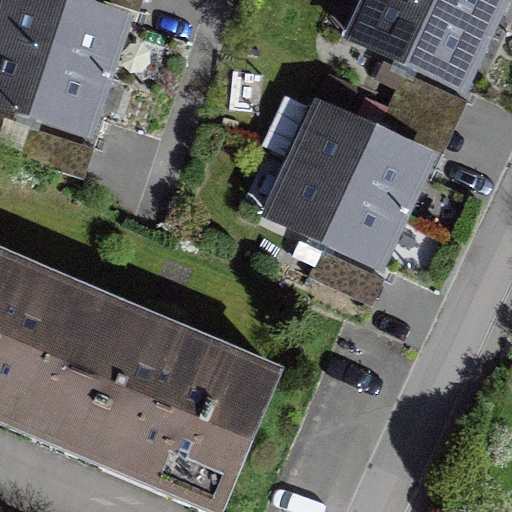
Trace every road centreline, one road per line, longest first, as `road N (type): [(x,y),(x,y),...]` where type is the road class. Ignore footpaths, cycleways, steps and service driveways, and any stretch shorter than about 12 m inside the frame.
road 1 (residential): [(382,511),(511,228)]
road 2 (residential): [(214,0),(153,183)]
